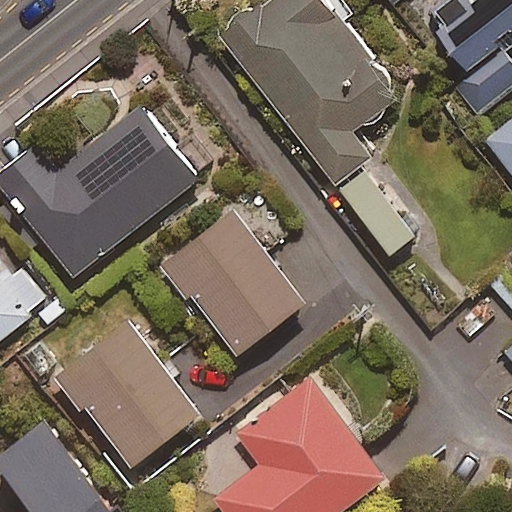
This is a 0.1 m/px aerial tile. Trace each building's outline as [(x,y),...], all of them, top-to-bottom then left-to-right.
[(249,0),(219,24),(336,177),(373,147),(354,122),(364,114),(379,114),(384,99),(398,88),(331,0),(249,0)] [(511,0),(435,0),(448,16),(433,27),(464,66),(451,76),(479,111),(511,84),(511,55),(507,49),(511,44),(511,0)] [(35,130),(0,157),(0,172),(10,186),(15,182),(32,204),(27,208),(74,268),(200,171),(141,95),(57,159),(35,130)] [(511,108),(485,131),(511,164),(511,108)] [(364,161),(338,181),(388,244),(413,224),(364,161)] [(230,200),(157,260),(186,294),(192,289),(236,344),(303,289),(230,200)] [(6,276),(0,268),(0,330),(44,295),(20,265),(6,276)] [(197,402),(125,311),(58,364),(130,455),(197,402)] [(214,490),(231,511),(330,511),(367,484),(364,480),(385,464),(311,367),(237,424),(260,454),(214,490)] [(0,441),(0,456),(34,499),(17,511),(120,511),(40,410),(0,441)]
